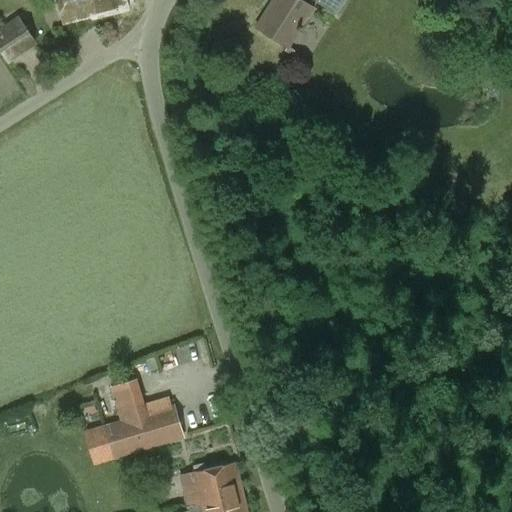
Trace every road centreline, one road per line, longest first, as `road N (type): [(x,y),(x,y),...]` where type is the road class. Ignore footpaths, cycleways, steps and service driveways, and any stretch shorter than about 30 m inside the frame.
road 1 (unclassified): [(283,511),(169,157),(149,82),(149,30)]
road 2 (unclassified): [(0,124),(149,30)]
